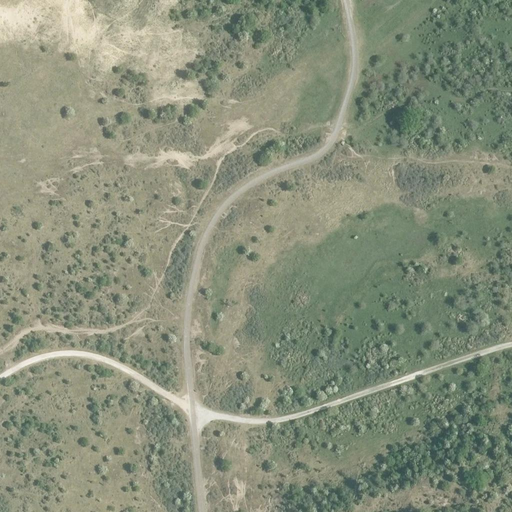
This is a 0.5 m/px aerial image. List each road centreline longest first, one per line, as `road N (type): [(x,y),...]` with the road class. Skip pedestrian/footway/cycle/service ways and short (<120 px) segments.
road 1 (unknown): [(0,353),(39,328),(118,333),(133,323),(194,225),(224,158),(261,130),(290,137),(328,125),(356,134),(400,110),(420,84),(462,102),(511,91)]
road 2 (track): [(511,350),(283,419),(243,422),(189,409)]
road 3 (track): [(189,409),(86,354),(47,355),(0,380)]
